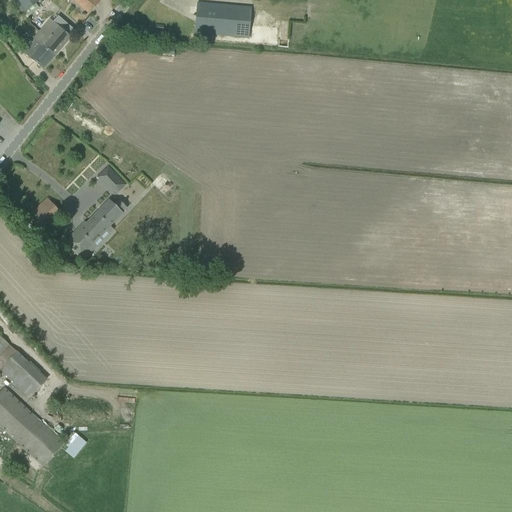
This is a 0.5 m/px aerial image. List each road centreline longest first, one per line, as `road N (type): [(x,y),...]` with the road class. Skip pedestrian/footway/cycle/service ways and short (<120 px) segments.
road 1 (unclassified): [(0,165),(127,0)]
road 2 (track): [(0,324),(63,388),(133,394)]
